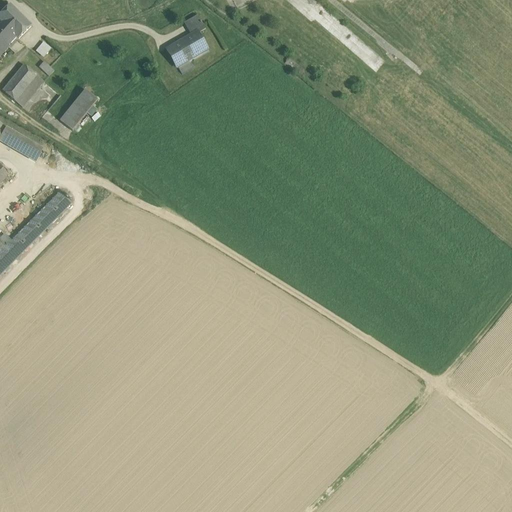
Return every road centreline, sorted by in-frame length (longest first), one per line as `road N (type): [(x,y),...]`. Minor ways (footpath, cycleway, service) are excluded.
road 1 (track): [(74,180),(100,183),(186,226),(435,384)]
road 2 (track): [(309,511),(511,299)]
